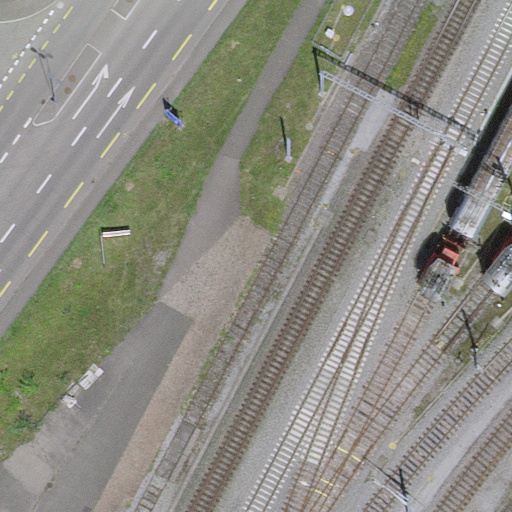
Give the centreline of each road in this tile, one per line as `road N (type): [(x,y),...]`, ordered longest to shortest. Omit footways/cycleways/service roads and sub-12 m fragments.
road 1 (primary): [(17,167),(117,84),(179,0)]
road 2 (primary): [(96,0),(53,58),(17,167)]
